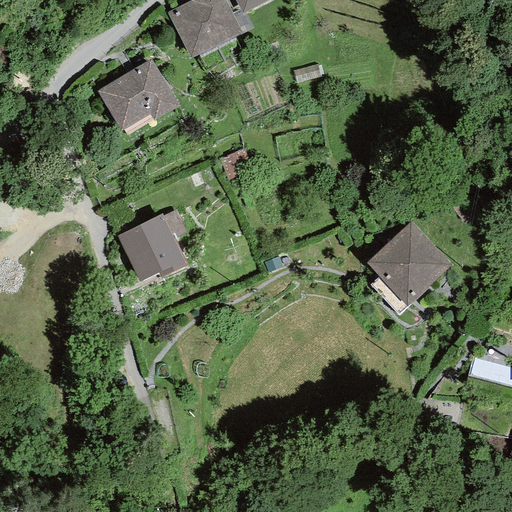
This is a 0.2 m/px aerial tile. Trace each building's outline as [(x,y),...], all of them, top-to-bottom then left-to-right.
[(190,0),(166,13),(190,58),(241,34),(223,0),(190,0)] [(267,0),(235,0),(242,13),(267,0)] [(179,106),(150,60),(96,91),(120,131),(149,115),(154,122),(179,106)] [(162,216),(161,214),(116,236),(139,282),(158,273),(160,278),(186,266),(173,239),(186,233),(175,210),(162,216)] [(450,265),(411,222),(366,263),(378,277),(370,285),(397,315),(450,265)] [(511,376),(511,364),(474,358),(472,370),(511,376)]
